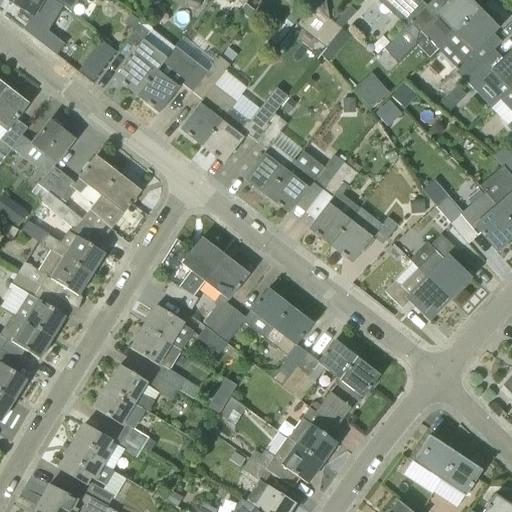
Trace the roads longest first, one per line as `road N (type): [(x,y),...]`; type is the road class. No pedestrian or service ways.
road 1 (residential): [(0,495),(66,369),(186,184)]
road 2 (residential): [(437,376),(186,184)]
road 3 (residential): [(186,184),(0,39)]
road 4 (residential): [(329,511),(354,470),(437,376)]
